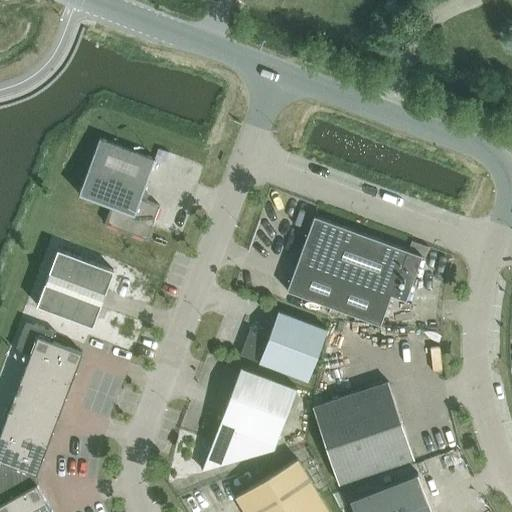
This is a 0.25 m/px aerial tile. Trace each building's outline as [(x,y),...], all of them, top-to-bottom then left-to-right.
[(100,138),(79,194),(112,206),(105,223),(147,239),(160,205),(141,198),(156,159),(100,138)] [(314,215),(287,290),(380,325),(392,294),(407,299),(423,255),(314,215)] [(93,326),(101,305),(115,269),(59,248),(37,305),(93,326)] [(242,355),(308,380),(327,329),(279,311),(270,336),(251,329),(242,355)] [(31,354),(26,366),(71,383),(83,352),(53,341),(56,332),(26,320),(16,348),(31,354)] [(333,320),(333,329),(357,330),(357,322),(333,320)] [(60,413),(71,383),(26,366),(15,396),(60,413)] [(207,445),(200,463),(203,469),(275,447),(286,416),(297,388),(241,366),(230,394),(213,442),(207,445)] [(414,457),(389,382),(313,407),(338,483),(414,457)] [(15,396),(3,426),(48,443),(60,413),(15,396)] [(36,474),(48,443),(3,426),(0,434),(0,481),(25,479),(28,471),(36,474)] [(330,511),(298,458),(236,496),(245,511),(330,511)] [(432,511),(417,473),(350,500),(354,511),(432,511)] [(0,511),(53,511),(37,483),(29,488),(25,479),(0,481),(0,511)]
